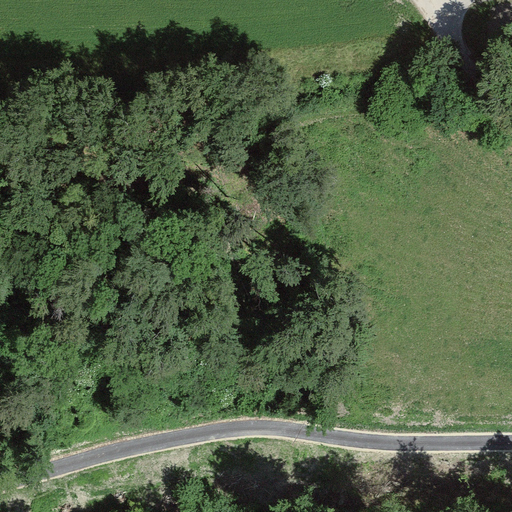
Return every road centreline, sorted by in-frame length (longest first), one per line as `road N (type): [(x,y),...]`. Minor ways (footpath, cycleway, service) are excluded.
road 1 (unclassified): [(0,490),(165,444),(272,434),(511,448)]
road 2 (track): [(511,108),(419,0)]
